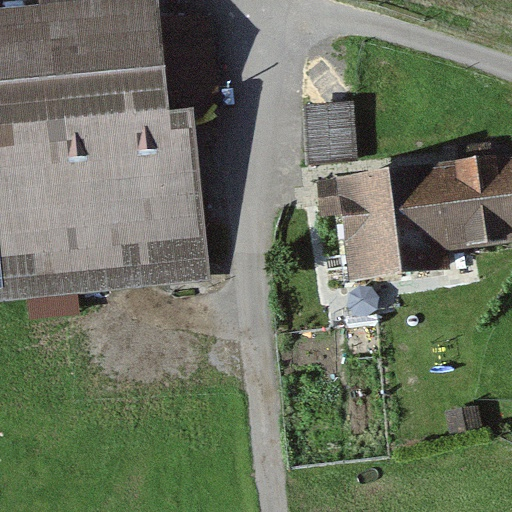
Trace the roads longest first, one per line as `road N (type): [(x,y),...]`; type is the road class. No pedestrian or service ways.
road 1 (unclassified): [(234,0),(276,511)]
road 2 (track): [(293,0),(511,69)]
